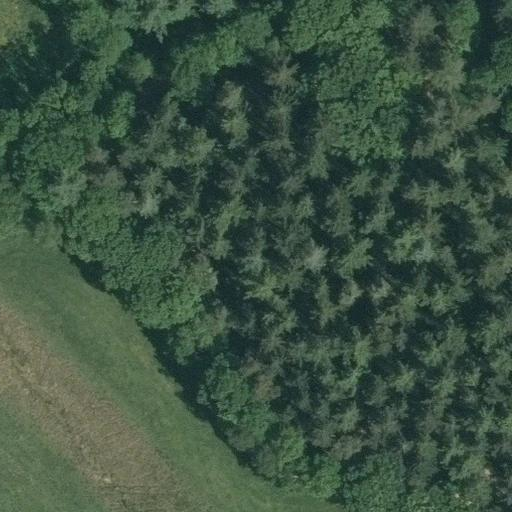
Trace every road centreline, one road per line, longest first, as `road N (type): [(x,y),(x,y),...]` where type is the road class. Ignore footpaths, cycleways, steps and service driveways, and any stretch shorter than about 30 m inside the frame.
road 1 (track): [(290,0),(0,148)]
road 2 (track): [(441,0),(511,120)]
